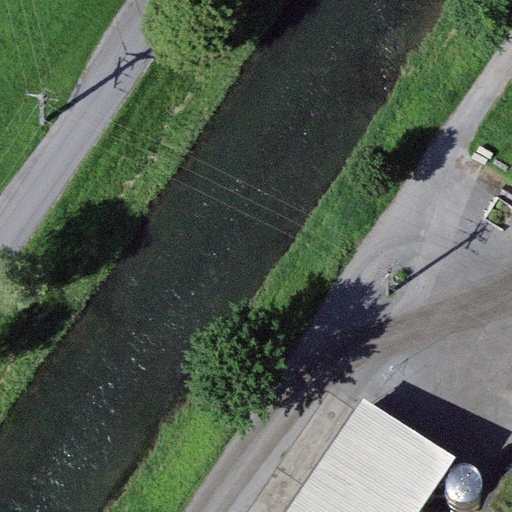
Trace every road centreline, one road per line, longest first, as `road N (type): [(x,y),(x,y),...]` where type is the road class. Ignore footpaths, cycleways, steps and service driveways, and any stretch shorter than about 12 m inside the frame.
road 1 (track): [(511,77),(221,511)]
road 2 (unclassified): [(0,265),(179,0)]
